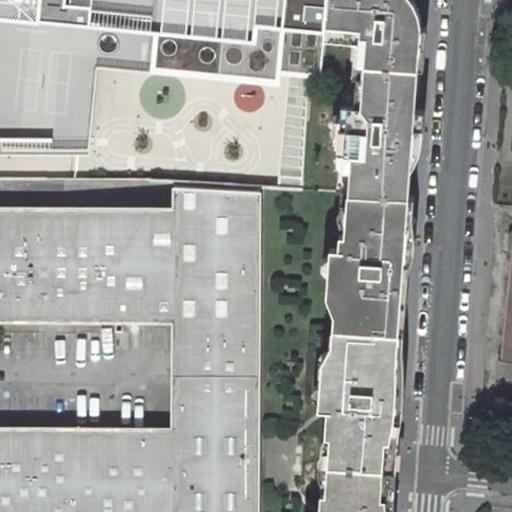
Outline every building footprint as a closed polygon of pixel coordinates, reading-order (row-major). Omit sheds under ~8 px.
[(0,0),(0,143),(96,148),(101,57),(282,76),(318,80),(320,70),(323,60),(325,37),(326,26),(326,20),(327,11),(329,11),(329,0),(0,0)] [(329,0),(329,11),(327,11),(326,20),(326,26),(326,28),(361,30),(361,33),(367,34),(367,40),(364,76),(355,75),(353,104),(343,103),(341,119),(347,119),(346,129),(341,128),(340,132),(354,133),(349,192),(408,195),(410,196),(413,153),(414,150),(417,141),(419,131),(426,37),(415,36),(415,25),(416,22),(414,12),(411,4),(408,0),(329,0)] [(408,0),(411,4),(414,12),(416,22),(415,25),(422,26),(422,22),(420,10),(417,1),(416,0),(408,0)] [(422,26),(415,25),(415,36),(426,37),(427,26),(422,26)] [(361,33),(361,30),(326,28),(325,37),(367,40),(367,34),(361,33)] [(323,60),(322,70),(331,71),(332,61),(323,60)] [(343,103),(353,104),(355,75),(345,74),(343,103)] [(410,196),(415,196),(417,158),(419,131),(417,141),(414,150),(413,153),(410,196)] [(348,192),(349,192),(354,133),(340,132),(336,191),(341,192),(348,192)] [(258,511),(260,187),(175,182),(175,208),(0,207),(0,320),(174,321),(173,428),(0,426),(0,511),(258,511)] [(398,363),(396,349),(403,259),(397,249),(398,238),(405,227),(408,195),(349,192),(348,192),(345,234),(338,233),(331,233),(328,280),(341,281),(335,375),(321,374),(319,407),(328,408),(325,447),(321,447),(320,463),(370,466),(372,451),(385,452),(385,447),(389,447),(393,430),(396,413),(395,409),(386,408),(387,396),(388,385),(396,385),(398,363)] [(338,233),(345,234),(348,192),(341,192),(338,233)] [(370,466),(395,468),(415,196),(410,196),(408,195),(405,227),(398,238),(397,249),(403,259),(396,349),(398,363),(396,385),(388,385),(387,396),(386,408),(395,409),(396,413),(393,430),(389,447),(385,447),(385,452),(372,451),(370,466)] [(511,259),(501,362),(511,362),(511,259)] [(387,511),(388,505),(386,488),(383,488),(383,482),(369,481),(370,466),(320,463),(319,479),(323,479),(320,511),(387,511)] [(391,511),(395,468),(370,466),(369,481),(383,482),(383,488),(386,488),(388,505),(387,511),(391,511)]
